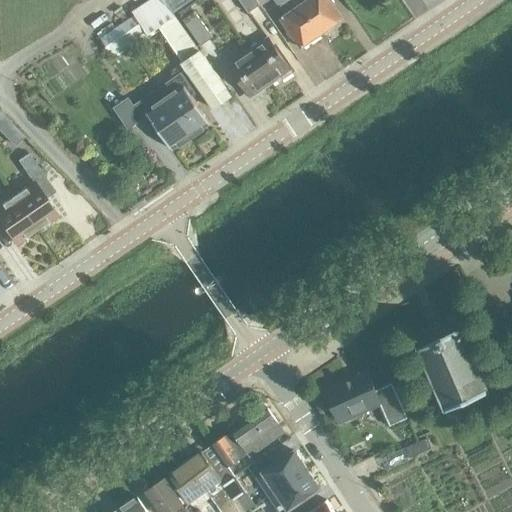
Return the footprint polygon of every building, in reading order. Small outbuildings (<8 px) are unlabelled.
[(163,0),(174,15),(195,0),(163,0)] [(258,0),(240,0),(249,12),(261,4),(258,0)] [(301,0),(275,0),(278,4),(280,3),(288,15),(282,19),(301,47),(323,32),(304,4),(301,0)] [(332,0),(309,0),(304,4),(323,32),(344,17),(332,0)] [(202,44),(214,36),(196,10),(184,18),(202,44)] [(100,39),(113,58),(147,35),(134,16),(100,39)] [(269,36),(249,50),(271,83),(281,76),(284,81),(295,74),(269,36)] [(213,107),(234,94),(204,47),(183,60),(213,107)] [(249,50),(229,63),(255,101),(266,94),(262,89),(271,83),(249,50)] [(171,80),(159,89),(193,138),(205,130),(204,129),(211,124),(192,96),(195,93),(183,76),(172,83),(171,80)] [(181,146),(193,138),(159,89),(147,97),(149,99),(137,107),(131,97),(116,108),(129,128),(145,116),(150,124),(153,121),(173,150),(180,145),(181,146)] [(4,110),(0,113),(0,123),(16,142),(25,134),(4,110)] [(34,182),(14,196),(37,229),(58,214),(38,186),(48,179),(30,153),(19,160),(34,182)] [(0,219),(16,243),(37,229),(14,196),(0,205),(0,219)] [(490,390),(463,328),(446,336),(437,340),(422,347),(449,408),(458,404),(464,418),(487,407),(486,403),(489,401),(485,392),(490,390)] [(326,390),(340,422),(381,404),(391,426),(408,418),(393,383),(376,391),(367,371),(326,390)] [(251,456),(286,433),(268,407),(234,430),(251,456)] [(228,466),(242,457),(227,435),(213,445),(228,466)] [(202,451),(171,474),(191,501),(207,489),(224,511),(245,511),(236,498),(237,497),(238,499),(248,492),(237,477),(236,478),(235,476),(230,467),(220,474),(202,451)] [(269,496),(308,469),(296,451),(276,464),(268,453),(249,466),(269,496)] [(321,488),(308,469),(269,496),(279,511),(308,511),(301,501),(321,488)] [(166,477),(147,491),(161,511),(189,511),(184,505),(186,504),(166,477)] [(148,511),(138,496),(120,508),(122,511),(148,511)] [(336,511),(328,500),(309,511),(336,511)]
